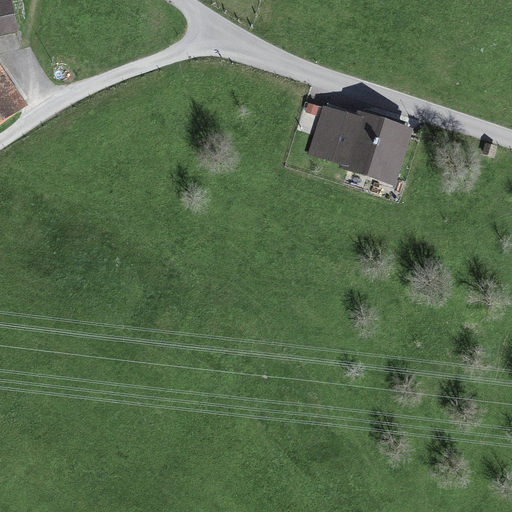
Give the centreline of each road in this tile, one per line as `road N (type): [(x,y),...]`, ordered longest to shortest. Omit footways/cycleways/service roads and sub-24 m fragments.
road 1 (unclassified): [(511,139),(273,57),(178,0)]
road 2 (track): [(0,136),(214,25)]
